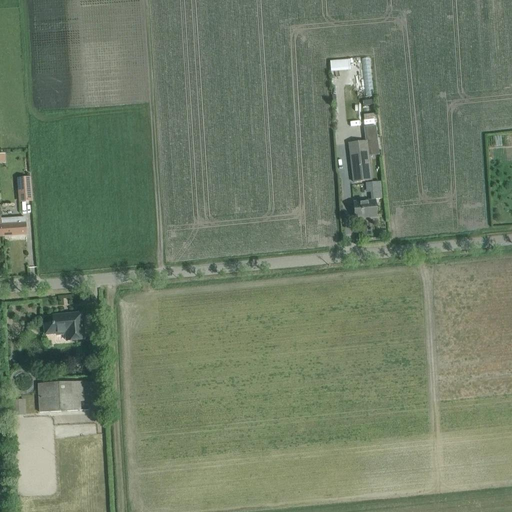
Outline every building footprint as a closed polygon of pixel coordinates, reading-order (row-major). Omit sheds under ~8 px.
[(374,96),(372,58),(363,58),(365,97),(374,96)] [(362,59),(332,60),(332,71),(363,70),(362,59)] [(366,142),(349,144),(354,183),(371,181),(366,142)] [(21,179),(21,185),(19,185),(17,185),(18,202),(25,202),(32,201),(31,188),(30,179),(21,179)] [(373,201),(353,203),(355,219),(377,217),(375,201),(375,199),(382,199),(381,182),(371,182),(373,201)] [(1,216),(1,225),(2,237),(26,235),(25,218),(15,219),(2,220),(1,216)] [(45,334),(55,333),(56,333),(56,335),(65,335),(66,342),(84,341),(82,314),(70,315),(70,316),(64,317),(64,315),(52,317),(53,324),(44,325),(45,334)] [(87,386),(87,383),(38,385),(39,413),(81,411),(80,403),(84,402),(83,386),(87,386)] [(25,400),(12,401),(13,416),(26,416),(25,400)]
